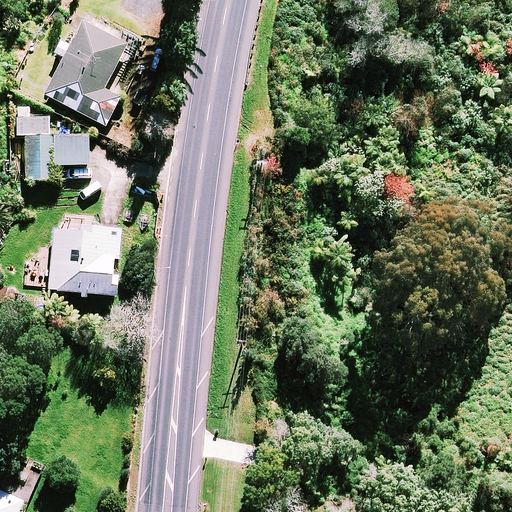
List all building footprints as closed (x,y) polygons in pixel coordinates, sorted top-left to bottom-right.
[(56,54),(66,59),(47,96),(107,127),(122,99),(105,90),(128,46),(84,23),(72,47),(63,42),(56,54)] [(53,58),(41,51),(29,69),(41,77),(53,58)] [(29,117),(29,108),(15,108),(16,136),(27,136),(28,181),(57,181),(57,166),(90,166),(90,136),(49,137),(49,117),(29,117)] [(82,227),(82,232),(56,230),(51,290),(114,295),(119,230),(82,227)] [(0,511),(20,511),(25,503),(0,490),(0,511)]
